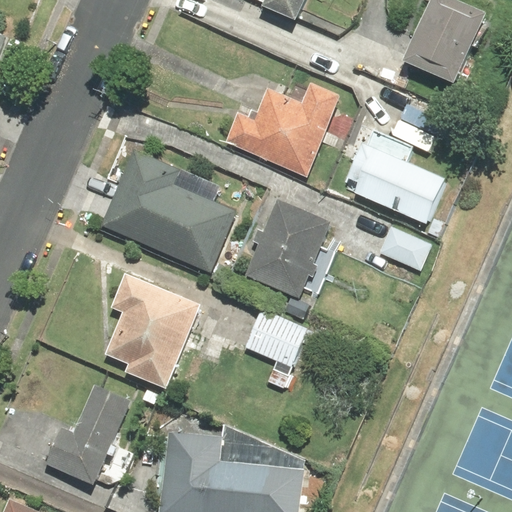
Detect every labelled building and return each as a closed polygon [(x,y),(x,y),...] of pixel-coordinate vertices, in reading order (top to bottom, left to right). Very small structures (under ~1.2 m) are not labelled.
[(316,0),(268,0),(268,2),(308,19),(316,0)] [(487,9),(464,0),(429,0),(405,59),(457,81),(487,9)] [(235,143),(316,177),(350,95),(317,81),(309,99),(281,87),(267,119),(248,111),(235,143)] [(349,174),(344,186),(425,220),(444,173),(355,136),(341,170),(349,174)] [(110,226),(216,270),(241,209),(182,184),(187,172),(141,153),(110,226)] [(338,223),(285,201),(254,277),(306,299),(338,223)] [(442,247),(397,227),(384,257),(429,277),(442,247)] [(176,387),(209,305),(135,276),(122,308),(132,312),(115,354),(139,363),(136,371),(176,387)] [(511,511),(511,302),(487,292),(390,511),(511,511)] [(318,327),(271,308),(254,348),(282,359),(273,382),(292,390),(318,327)] [(108,487),(147,401),(107,383),(88,426),(75,420),(55,463),(108,487)] [(162,433),(158,511),(298,511),(301,466),(218,462),(219,436),(162,433)] [(43,511),(19,502),(14,511),(43,511)]
